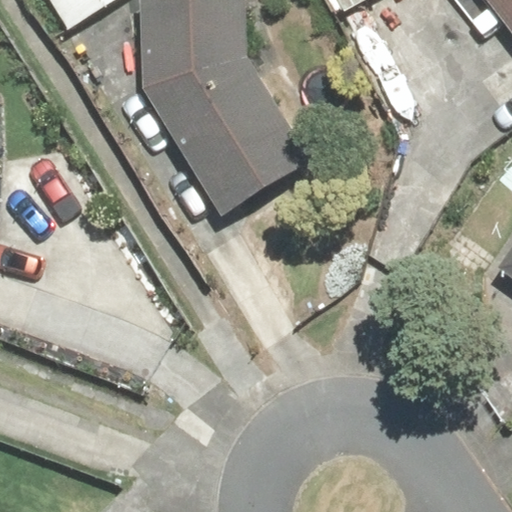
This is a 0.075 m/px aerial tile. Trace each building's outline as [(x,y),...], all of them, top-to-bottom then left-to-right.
[(47,0),(69,35),(126,0),(47,0)] [(143,2),(145,97),(224,224),(316,167),(252,67),(251,0),(143,2)] [(337,0),(347,17),(377,0),(337,0)] [(511,0),(483,0),(511,36),(511,0)] [(511,260),(501,275),(511,282),(511,260)]
